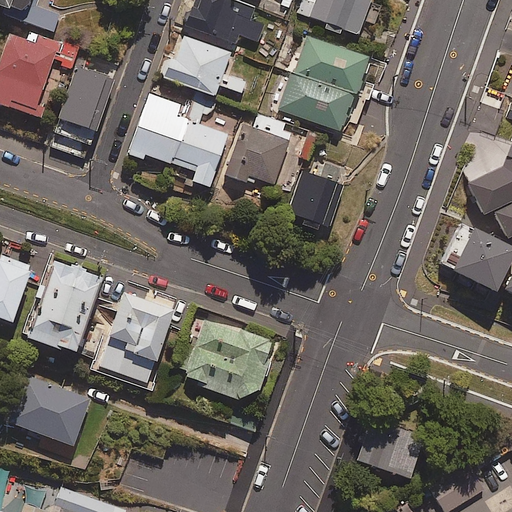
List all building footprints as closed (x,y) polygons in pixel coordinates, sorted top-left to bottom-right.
[(0,0),(0,9),(12,14),(10,18),(53,34),(59,17),(28,6),(30,0),(0,0)] [(254,10),(226,0),(195,0),(186,27),(235,45),(238,36),(258,42),(264,26),(250,21),(254,10)] [(300,0),(296,13),(326,24),(323,30),(342,37),(344,31),(359,36),(371,0),(300,0)] [(174,60),(170,58),(162,79),(216,100),(221,88),(241,96),(246,84),(221,74),(229,53),(184,35),(174,60)] [(44,110),(37,108),(52,61),(58,63),(63,46),(34,37),(31,44),(9,37),(4,53),(0,52),(0,106),(40,120),(44,110)] [(295,74),(354,96),(367,60),(308,38),(295,74)] [(118,68),(81,55),(49,146),(86,159),(118,68)] [(354,96),(295,74),(281,111),(340,133),(354,96)] [(148,95),(128,158),(142,163),(144,157),(196,174),(192,184),(209,189),(227,136),(198,126),(205,103),(193,99),(189,108),(148,95)] [(511,101),(505,117),(511,119),(511,142),(504,166),(469,183),(484,213),(495,208),(509,236),(511,234),(511,101)] [(273,186),(295,125),(263,114),(257,131),(243,126),(225,176),(251,186),(253,179),(273,186)] [(316,140),(299,134),(292,155),(309,160),(316,140)] [(329,229),(344,188),(336,185),(341,169),(324,163),(319,179),(303,173),(288,215),(329,229)] [(511,261),(511,245),(461,220),(440,262),(442,263),(457,271),(476,281),(496,290),(498,291),(511,261)] [(31,268),(0,257),(0,322),(12,326),(31,268)] [(102,279),(57,263),(30,342),(75,358),(102,279)] [(173,313),(124,296),(98,369),(148,386),(173,313)] [(201,389),(239,402),(258,394),(269,363),(266,362),(272,345),(204,322),(184,379),(202,385),(201,389)] [(90,401),(25,377),(7,424),(72,448),(90,401)] [(239,405),(230,423),(256,436),(265,418),(239,405)] [(370,416),(356,458),(409,475),(423,433),(414,431),(381,419),(370,416)] [(500,455),(493,444),(474,457),(482,468),(500,455)] [(469,464),(429,489),(443,511),(448,511),(485,489),(469,464)] [(0,511),(128,511),(129,508),(60,483),(49,511),(2,511),(0,511)] [(414,511),(406,501),(393,511),(414,511)]
